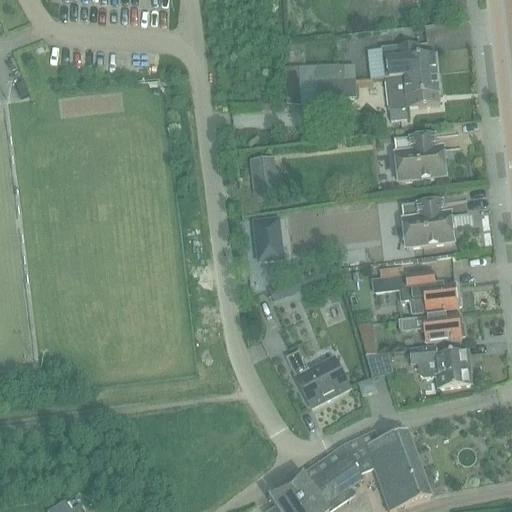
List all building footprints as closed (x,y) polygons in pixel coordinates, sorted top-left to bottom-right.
[(385,79),(385,82),(404,80),(404,79),(438,75),(436,58),(421,59),(420,47),(382,51),(385,79)] [(339,68),(317,69),(317,84),(320,84),(340,83),(339,68)] [(317,84),(317,69),(299,70),(301,108),(321,107),(320,84),(317,84)] [(404,80),(385,82),(388,113),(390,113),(391,125),(409,123),(407,112),(439,108),(438,96),(440,96),(438,75),(404,79),(404,80)] [(356,82),(340,83),(320,84),(321,107),(334,107),(334,101),(356,100),(356,82)] [(396,157),(399,187),(447,181),(443,152),(437,153),(435,139),(394,144),(394,145),(398,144),(400,157),(396,157)] [(271,183),(295,183),(294,148),(270,149),(271,183)] [(403,223),(406,252),(454,247),(451,218),(444,219),(443,205),(402,209),(402,210),(406,210),(407,223),(403,223)] [(279,222),(255,225),(259,265),(283,262),(279,222)] [(456,287),(436,290),(434,277),(407,280),(372,284),(374,298),(399,295),(401,306),(425,303),(426,317),(459,313),(458,310),(461,310),(460,298),(457,298),(456,287)] [(399,323),(400,336),(424,333),(426,348),(462,343),(462,340),(465,340),(463,328),(460,328),(459,317),(399,323)] [(438,380),(440,393),(471,389),(467,355),(438,358),(437,350),(410,353),(412,367),(418,366),(420,378),(424,381),(438,380)] [(296,381),(312,412),(350,392),(334,362),(309,375),(299,355),(286,361),(297,381),(296,381)] [(359,387),(362,399),(378,394),(374,382),(359,387)] [(373,472),(387,511),(399,511),(429,501),(405,434),(377,443),(373,434),(342,449),(340,451),(358,477),(373,472)] [(340,451),(300,478),(324,511),(333,511),(354,498),(349,491),(362,482),(358,477),(340,451)] [(324,511),(300,478),(267,500),(275,511),(273,511),(324,511)]
